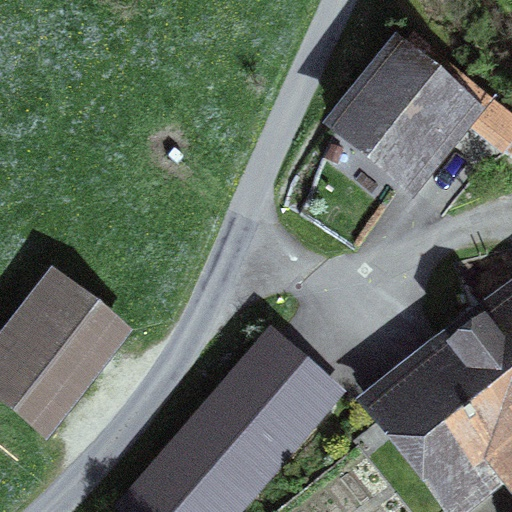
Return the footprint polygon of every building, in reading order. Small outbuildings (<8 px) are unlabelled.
[(414,51),(345,135),(404,183),(473,99),(414,51)] [(511,238),(458,270),(478,303),(511,282),(511,238)] [(0,398),(41,431),(116,335),(53,286),(0,352),(0,398)] [(511,317),(392,412),(456,493),(493,463),(511,486),(511,317)] [(267,348),(126,510),(127,511),(212,511),(316,391),(267,348)]
